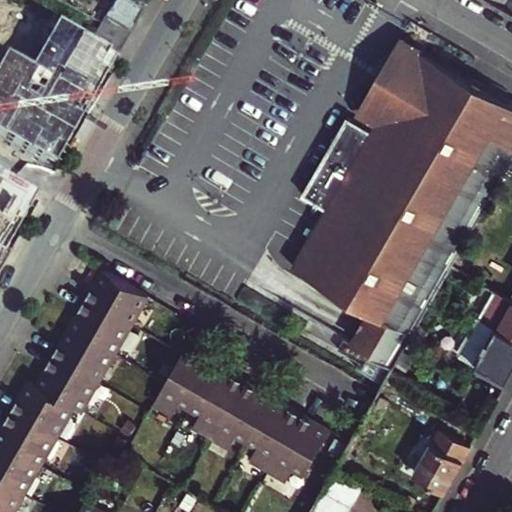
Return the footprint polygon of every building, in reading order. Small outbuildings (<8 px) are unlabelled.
[(83,39),(92,21),(53,0),(25,0),(23,6),(83,39)] [(118,0),(117,0),(106,20),(131,35),(144,14),(126,4),(118,0)] [(128,0),(126,4),(144,14),(151,0),(128,0)] [(511,0),(496,0),(511,9),(511,0)] [(0,63),(15,70),(31,34),(0,20),(0,63)] [(131,35),(106,20),(103,25),(129,40),(131,35)] [(129,40),(103,25),(91,47),(116,61),(129,40)] [(359,112),(378,123),(405,76),(392,69),(406,44),(419,51),(421,47),(402,36),(359,112)] [(511,98),(421,47),(419,51),(406,44),(392,69),(405,76),(378,123),(298,266),(382,314),(364,346),(397,364),(511,161),(511,98)] [(24,83),(71,107),(86,78),(38,54),(24,83)] [(0,119),(0,259),(6,262),(61,149),(0,119)] [(0,511),(16,511),(58,438),(76,407),(86,413),(153,296),(105,268),(39,385),(30,380),(0,432),(0,511)] [(498,330),(511,304),(511,302),(487,288),(472,315),(480,320),(498,330)] [(511,304),(498,330),(480,320),(459,355),(509,384),(511,379),(511,304)] [(350,339),(361,321),(348,313),(336,331),(350,339)] [(196,430),(215,441),(233,452),(241,439),(259,450),(252,462),(289,483),(296,470),(308,478),(334,433),(188,351),(156,408),(174,419),(182,406),(203,418),(196,430)] [(447,495),(473,448),(443,430),(415,477),(447,495)] [(330,472),(312,511),(348,511),(361,486),(330,472)] [(108,511),(92,502),(86,511),(108,511)]
